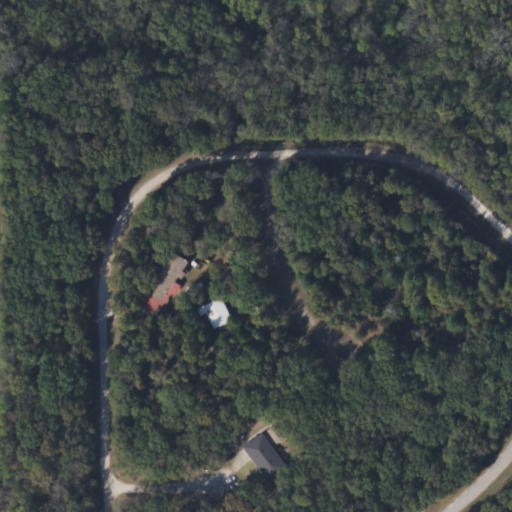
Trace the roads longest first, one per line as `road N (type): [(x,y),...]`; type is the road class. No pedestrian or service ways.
road 1 (residential): [(104,511),(113,244),(125,206),(158,179),(195,160),(246,153),(392,156),(460,185),(511,230)]
road 2 (residential): [(273,152),(276,232),(313,316),(338,342)]
road 3 (residential): [(104,486),(241,471)]
